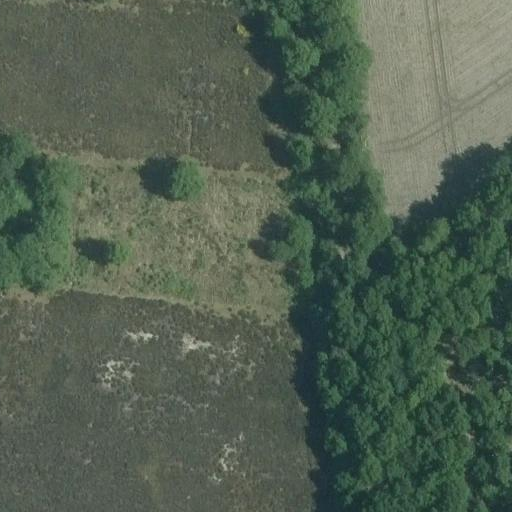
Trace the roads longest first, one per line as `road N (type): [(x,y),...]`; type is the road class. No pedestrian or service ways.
road 1 (track): [(345,269),(305,0)]
road 2 (track): [(381,511),(345,269)]
